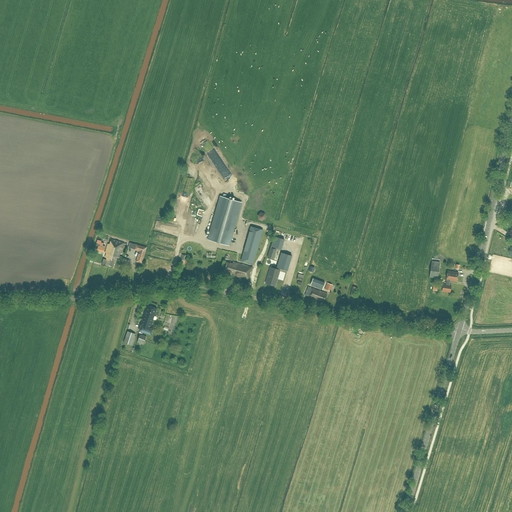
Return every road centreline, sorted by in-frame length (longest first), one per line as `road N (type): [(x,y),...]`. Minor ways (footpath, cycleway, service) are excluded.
road 1 (unclassified): [(459,330),(197,285),(0,297)]
road 2 (tertiary): [(459,330),(511,118)]
road 3 (tertiary): [(404,511),(459,330)]
